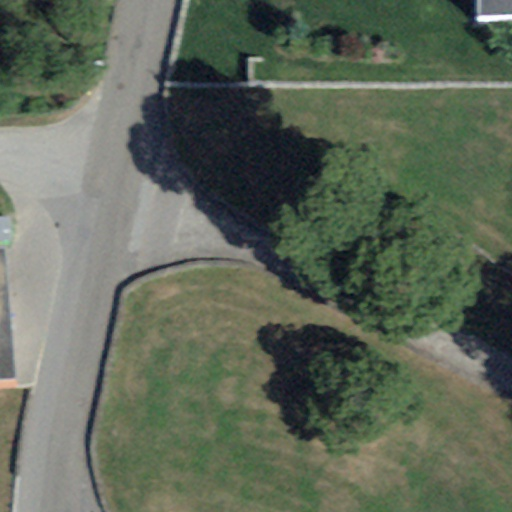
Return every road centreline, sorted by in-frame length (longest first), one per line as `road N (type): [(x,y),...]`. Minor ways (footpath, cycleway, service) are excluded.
road 1 (tertiary): [(48,511),(110,174)]
road 2 (tertiary): [(110,174),(150,0)]
